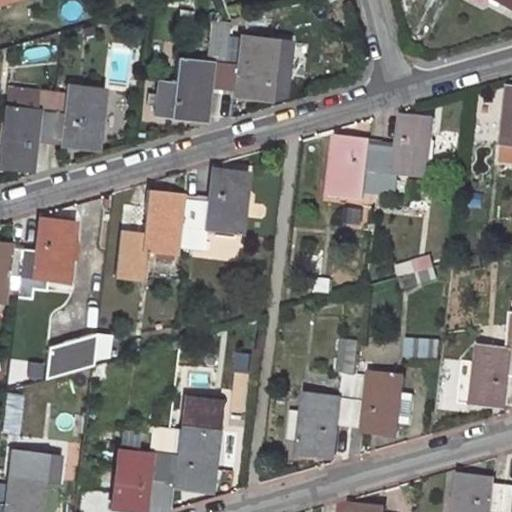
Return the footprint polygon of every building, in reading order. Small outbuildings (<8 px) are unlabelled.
[(205,115),(210,82),(223,83),(225,57),(229,27),(230,16),(215,15),(212,50),(185,47),(184,52),(179,52),(176,76),(160,74),(158,87),(150,86),(148,99),(157,100),(155,109),(205,115)] [(267,93),(273,33),(229,27),(225,57),(223,83),(249,86),(249,91),(267,93)] [(94,141),(101,83),(66,79),(62,108),(52,107),(49,133),(76,136),(76,139),(94,141)] [(4,102),(38,105),(41,85),(6,82),(4,102)] [(4,102),(0,131),(0,160),(12,162),(13,156),(32,158),(35,132),(49,133),(52,107),(54,87),(41,85),(38,105),(4,102)] [(496,145),(511,146),(511,85),(503,85),(496,145)] [(420,174),(427,116),(411,115),(411,120),(393,118),(390,145),(377,144),(372,192),(385,194),(387,171),(420,174)] [(332,135),(324,195),(359,198),(360,191),(372,192),(377,144),(348,141),(348,137),(332,135)] [(203,224),(231,227),(237,170),(222,168),(221,174),(205,172),(201,199),(190,198),(188,222),(185,246),(200,248),(203,224)] [(142,188),(135,246),(170,250),(170,244),(185,246),(188,222),(190,198),(160,195),(160,191),(142,188)] [(59,276),(66,218),(49,217),(48,222),(32,221),(29,246),(15,245),(10,293),(24,294),(26,272),(59,276)] [(0,291),(10,293),(15,245),(0,243),(0,291)] [(406,258),(393,262),(396,273),(410,269),(406,258)] [(399,284),(413,280),(410,269),(396,273),(399,284)] [(91,329),(44,342),(40,375),(87,362),(87,358),(91,329)] [(105,353),(107,330),(91,329),(87,358),(105,353)] [(435,334),(404,330),(401,352),(432,355),(435,334)] [(511,334),(510,348),(476,345),(469,403),(487,405),(488,398),(504,400),(507,373),(511,373),(511,334)] [(375,430),(393,433),(395,418),(405,420),(409,390),(398,389),(400,374),(365,370),(365,373),(352,372),(347,423),(376,427),(375,430)] [(305,392),(297,449),(314,451),(315,446),(332,448),(335,422),(347,423),(352,372),(341,371),(338,397),(305,392)] [(18,391),(3,389),(1,414),(16,416),(18,391)] [(207,484),(213,427),(178,422),(178,425),(165,424),(160,475),(188,478),(188,482),(207,484)] [(117,445),(110,502),(126,504),(127,498),(144,500),(148,473),(160,475),(165,424),(154,423),(150,449),(117,445)] [(49,453),(45,481),(56,482),(59,454),(49,453)] [(35,511),(40,475),(5,471),(4,478),(0,478),(0,511),(35,511)] [(458,473),(453,511),(499,511),(503,482),(473,479),(474,475),(458,473)] [(511,511),(511,483),(503,482),(499,511),(511,511)] [(378,511),(380,505),(362,503),(361,510),(345,508),(344,511),(378,511)]
